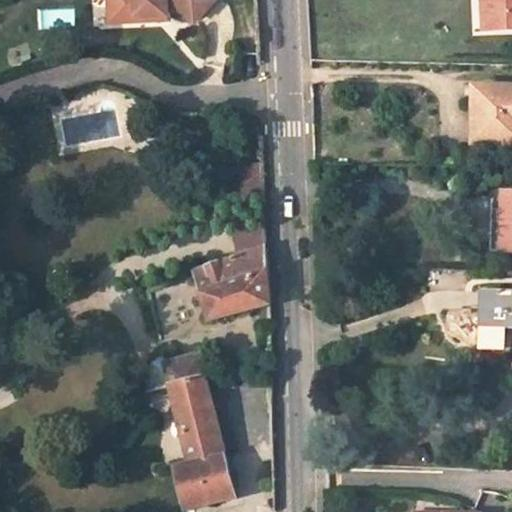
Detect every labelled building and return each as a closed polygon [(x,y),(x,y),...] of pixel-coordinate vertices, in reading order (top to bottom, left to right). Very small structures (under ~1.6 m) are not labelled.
[(89,0),(89,17),(116,17),(116,29),(137,29),(137,19),(148,19),(161,19),(174,33),(198,11),(187,0),(89,0)] [(490,0),(483,0),(485,27),(492,27),(490,0)] [(511,26),(511,0),(490,0),(492,27),(511,26)] [(116,17),(89,17),(89,29),(116,29),(116,17)] [(148,19),(137,19),(137,29),(148,29),(148,19)] [(511,87),(478,87),(477,102),(486,102),(485,143),(511,144),(511,87)] [(485,143),(486,102),(477,102),(476,143),(485,143)] [(511,192),(507,193),(507,197),(494,195),(494,219),(505,220),(504,250),(511,250),(511,192)] [(493,249),(504,250),(505,220),(494,219),(493,249)] [(269,249),(198,273),(213,321),(272,305),(269,249)] [(511,293),(485,292),(484,325),(511,326),(511,293)] [(208,377),(202,356),(167,364),(172,386),(208,377)] [(208,377),(172,386),(192,464),(168,470),(172,484),(182,482),(187,504),(189,510),(237,497),(208,377)] [(178,506),(187,504),(182,482),(172,484),(178,506)]
